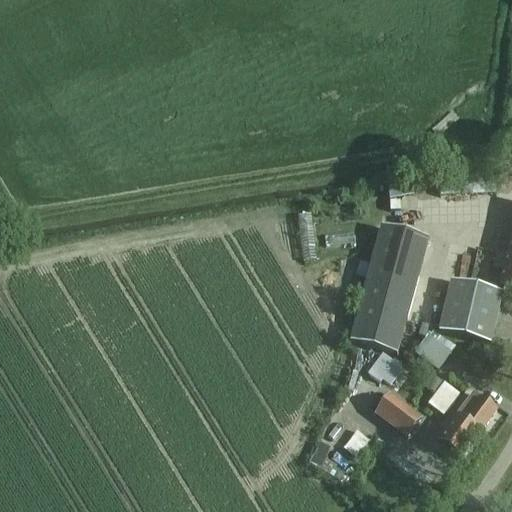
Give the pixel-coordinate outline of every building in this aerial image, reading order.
[(421,74),(410,77),(417,108),(428,105),(421,74)] [(476,169),(475,188),(504,189),(504,171),(476,169)] [(428,243),(381,231),(350,347),(396,359),(428,243)] [(496,256),(493,272),(502,274),(499,286),(511,289),(511,234),(507,258),(496,256)] [(438,336),(489,348),(501,297),(450,285),(438,336)] [(449,358),(434,349),(428,345),(416,363),(438,377),(450,359),(449,358)] [(381,361),(368,378),(380,387),(382,385),(389,390),(401,375),(399,374),(400,371),(393,365),(391,368),(381,361)] [(443,388),(435,400),(428,410),(444,421),(459,400),(443,388)] [(496,415),(479,402),(473,397),(437,445),(460,462),(496,415)] [(421,423),(389,399),(375,418),(406,442),(421,423)]
